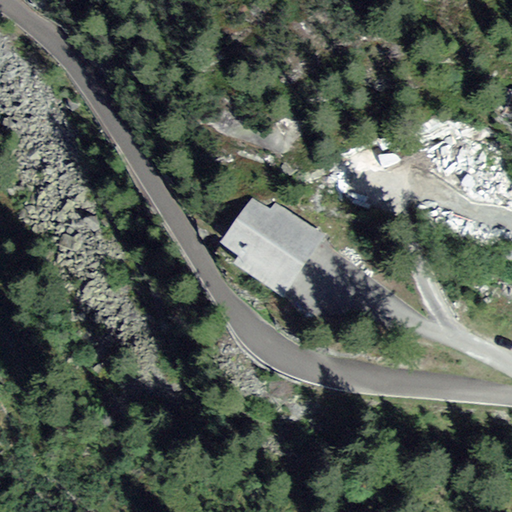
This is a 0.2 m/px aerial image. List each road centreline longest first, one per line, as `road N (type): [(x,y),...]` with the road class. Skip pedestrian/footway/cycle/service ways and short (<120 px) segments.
road 1 (unclassified): [(1,0),(65,51),(214,282),(265,344),(344,374),(511,395)]
road 2 (primary): [(511,258),(331,121),(231,0)]
road 3 (track): [(511,368),(325,275)]
